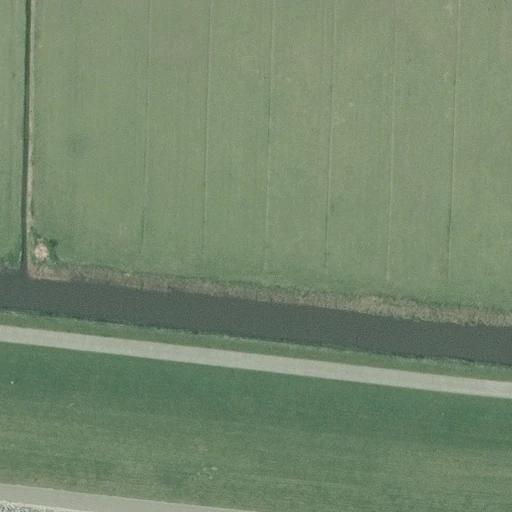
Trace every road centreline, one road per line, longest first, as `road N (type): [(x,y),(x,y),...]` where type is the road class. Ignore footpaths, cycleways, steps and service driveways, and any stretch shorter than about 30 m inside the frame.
road 1 (unclassified): [(511,397),(0,340)]
road 2 (unclassified): [(0,488),(213,511)]
